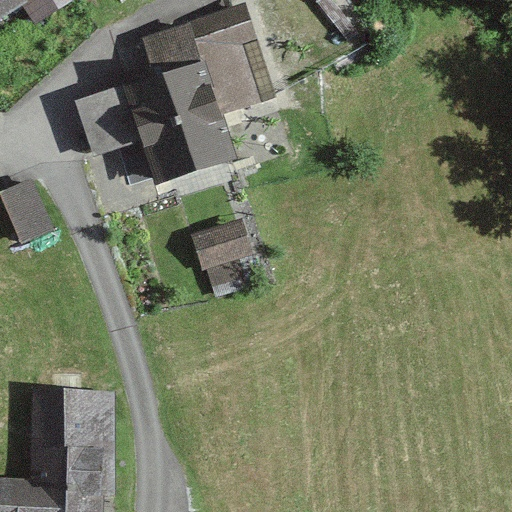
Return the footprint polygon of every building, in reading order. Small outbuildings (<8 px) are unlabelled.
[(0,0),(0,28),(41,3),(53,22),(89,0),(0,0)] [(344,0),(349,9),(366,0),(344,0)] [(159,79),(80,101),(98,163),(153,148),(164,187),(246,164),(231,112),(279,98),(252,4),(146,34),(159,79)] [(36,184),(4,196),(21,240),(53,227),(36,184)] [(249,224),(201,237),(215,288),(247,279),(243,265),(259,261),(249,224)] [(40,481),(0,479),(0,511),(122,511),(127,396),(44,393),(40,481)]
